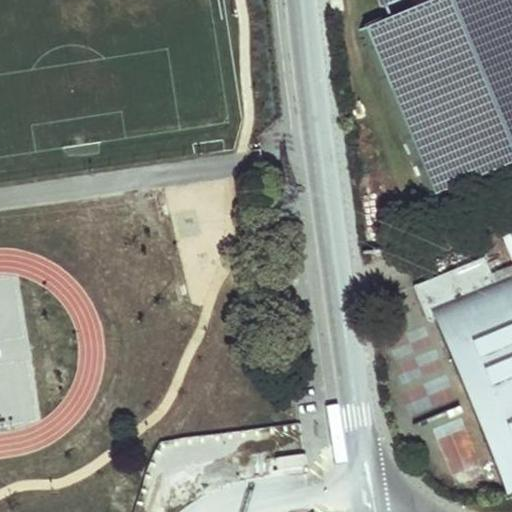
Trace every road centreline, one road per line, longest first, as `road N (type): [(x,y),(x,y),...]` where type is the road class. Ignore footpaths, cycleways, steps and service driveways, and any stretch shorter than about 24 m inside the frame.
road 1 (residential): [(302,0),(365,495)]
road 2 (unknown): [(0,199),(297,160)]
